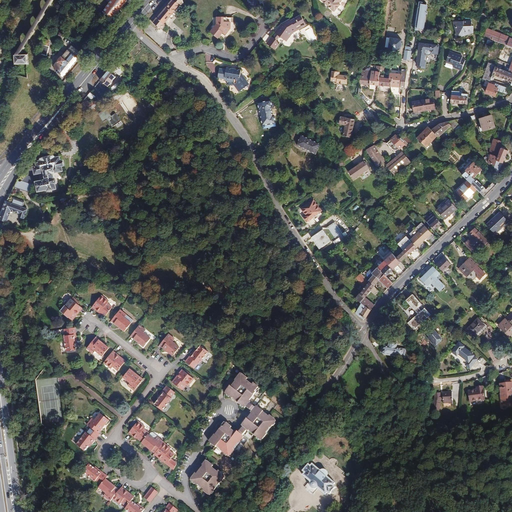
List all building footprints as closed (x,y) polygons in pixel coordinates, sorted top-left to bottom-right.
[(126,0),(111,0),(102,14),(111,20),(128,1),(126,0)] [(172,0),(157,18),(156,18),(153,22),(158,27),(162,23),(164,24),(170,18),(180,5),(181,6),(184,3),(182,0),(172,0)] [(249,0),(248,1),(252,8),(258,4),(255,0),(249,0)] [(321,0),(334,11),(340,4),(339,3),(341,0),(321,0)] [(416,25),(415,30),(419,31),(419,29),(420,25),(423,26),(425,16),(426,16),(427,14),(428,11),(427,11),(427,9),(426,9),(427,5),(423,4),(423,2),(419,1),(418,8),(417,7),(414,25),(416,25)] [(181,6),(180,5),(170,18),(172,19),(182,7),(181,6)] [(479,20),(486,23),(489,16),(482,13),(479,20)] [(276,33),(273,38),(272,37),(267,44),(274,49),(278,43),(276,41),(280,36),(287,41),(293,33),(301,28),(300,25),(305,23),(301,15),(291,21),(290,19),(281,24),(283,27),(279,32),(278,31),(276,33)] [(227,22),(227,17),(217,17),(217,24),(210,32),(218,38),(223,32),(225,34),(230,28),(230,22),(227,22)] [(458,37),(463,36),(463,33),(473,33),(473,27),(471,27),(471,22),(453,22),(458,37)] [(487,28),(484,37),(493,40),(498,42),(501,33),(487,28)] [(510,37),(501,33),(498,42),(507,46),(511,47),(511,38),(510,38),(510,37)] [(389,49),(400,51),(402,40),(390,38),(389,49)] [(50,41),(44,40),(40,54),(46,56),(49,47),(48,46),(50,41)] [(419,62),(418,67),(425,69),(426,62),(425,62),(426,55),(428,55),(429,55),(430,55),(431,55),(432,53),(438,54),(439,46),(432,45),(431,43),(429,43),(427,44),(420,43),(417,62),(419,62)] [(22,47),(20,45),(14,55),(15,65),(28,64),(28,55),(21,55),(25,49),(22,47)] [(57,72),(64,78),(79,59),(72,54),(68,50),(62,57),(62,56),(58,61),(54,65),(57,72)] [(462,59),(463,56),(450,52),(446,62),(454,65),(453,67),(462,70),(465,60),(462,59)] [(511,62),(511,57),(501,53),(498,60),(511,65),(511,62)] [(111,69),(120,76),(125,69),(117,62),(111,69)] [(491,78),(495,67),(496,65),(489,63),(483,79),(485,80),(490,82),(491,78)] [(380,70),(381,66),(376,66),(375,71),(371,71),(369,85),(378,86),(379,78),(380,72),(380,70)] [(511,84),(511,73),(508,72),(495,67),(491,78),(494,79),(495,76),(511,82),(511,83),(511,85),(511,84)] [(218,78),(225,79),(224,81),(227,81),(227,83),(228,85),(232,86),(234,85),(239,92),(244,88),(249,85),(250,84),(244,76),(243,77),(241,74),(241,72),(241,70),(235,69),(235,71),(232,70),(233,69),(227,68),(226,70),(219,69),(218,78)] [(361,70),(359,84),(369,85),(371,71),(361,70)] [(116,77),(109,71),(100,80),(108,87),(116,77)] [(331,81),(337,82),(337,83),(347,84),(348,76),(339,75),(340,72),(332,71),(331,81)] [(391,87),(400,88),(401,74),(390,73),(389,79),(392,79),(391,87)] [(381,78),(379,78),(378,86),(391,87),(392,79),(389,79),(384,78),(384,76),(381,75),(381,78)] [(490,82),(485,80),(483,86),(488,87),(486,93),(495,96),(497,91),(506,94),(508,88),(496,84),(495,86),(489,83),(490,82)] [(462,93),(462,96),(452,95),(451,102),(467,104),(468,94),(462,93)] [(436,109),(434,99),(423,100),(425,111),(436,109)] [(258,103),(259,110),(260,110),(261,118),(263,125),(276,123),(274,116),(273,116),(271,108),(273,107),(271,100),(258,103)] [(412,102),(414,113),(425,111),(423,100),(412,102)] [(481,131),(494,127),(490,115),(480,119),(481,125),(479,125),(481,131)] [(351,138),(355,119),(341,116),(339,124),(346,125),(343,136),(351,138)] [(458,134),(463,129),(455,120),(448,122),(451,126),(458,134)] [(439,137),(451,126),(448,122),(448,121),(440,124),(431,130),(437,136),(439,137)] [(417,138),(426,147),(437,136),(431,130),(428,127),(417,138)] [(396,135),(387,143),(390,147),(391,147),(393,149),(394,150),(396,150),(397,150),(399,148),(400,149),(404,145),(403,143),(404,142),(402,139),(403,138),(402,137),(399,134),(398,134),(396,135)] [(405,134),(402,137),(403,138),(405,141),(410,146),(413,143),(405,134)] [(321,144),(301,135),(296,145),(316,154),(321,144)] [(503,142),(494,139),(492,144),(501,147),(503,142)] [(498,157),(501,147),(492,144),(489,154),(490,154),(498,157)] [(366,151),(377,167),(386,161),(375,145),(366,151)] [(508,151),(501,147),(498,157),(490,154),(487,163),(495,165),(494,169),(498,173),(508,151)] [(386,166),(394,175),(411,162),(403,152),(386,166)] [(35,174),(44,172),(46,180),(36,182),(38,192),(48,190),(48,191),(56,189),(56,185),(57,183),(56,178),(54,177),(53,174),(54,173),(63,171),(62,166),(64,166),(63,161),(61,161),(60,157),(52,158),(51,156),(43,158),(43,160),(36,162),(37,166),(33,167),(35,174)] [(370,168),(365,161),(348,172),(353,179),(370,168)] [(482,170),(474,162),(462,175),(468,181),(477,190),(480,193),(485,188),(474,177),(482,170)] [(18,180),(16,187),(31,193),(33,185),(18,180)] [(456,192),(465,201),(477,190),(468,181),(456,192)] [(485,188),(480,193),(484,197),(496,186),(493,183),(486,189),(485,188)] [(0,218),(8,221),(11,210),(20,214),(19,215),(24,217),(27,209),(22,207),(24,202),(13,198),(11,203),(6,201),(0,218)] [(451,198),(449,200),(457,209),(460,211),(462,210),(451,198)] [(307,222),(322,211),(314,200),(301,209),(306,215),(303,217),(307,222)] [(437,210),(445,220),(457,209),(449,200),(437,210)] [(362,222),(371,213),(369,212),(360,221),(362,222)] [(497,237),(499,235),(497,233),(508,222),(499,212),(486,224),(497,237)] [(434,230),(441,224),(435,216),(427,223),(434,230)] [(336,246),(345,237),(342,234),(335,222),(327,227),(334,238),(332,240),(336,246)] [(416,248),(426,239),(428,241),(434,236),(422,223),(410,234),(413,238),(410,241),(416,248)] [(491,244),(474,228),(470,233),(474,237),(470,241),(469,241),(466,244),(475,253),(478,250),(478,249),(477,248),(481,244),(486,249),(491,244)] [(323,230),(313,236),(321,248),(331,241),(323,230)] [(415,249),(416,248),(410,241),(408,238),(399,247),(403,251),(408,256),(415,249)] [(400,263),(408,256),(403,251),(396,258),(400,263)] [(393,269),(400,263),(396,258),(392,254),(384,261),(393,269)] [(436,264),(443,272),(451,264),(444,257),(436,264)] [(458,269),(466,277),(478,265),(470,257),(458,269)] [(386,276),(393,269),(384,261),(383,263),(379,266),(378,268),(386,276)] [(434,267),(421,280),(428,286),(431,282),(440,291),(445,286),(437,277),(441,273),(434,267)] [(379,280),(388,288),(393,283),(386,276),(378,268),(375,270),(372,274),(373,275),(369,281),(369,282),(374,286),(379,280)] [(370,269),(367,272),(366,271),(362,274),(369,281),(373,275),(372,274),(375,270),(374,269),(372,269),(370,269)] [(361,273),(356,278),(364,288),(369,282),(369,281),(362,274),(361,273)] [(375,295),(379,291),(374,286),(369,282),(364,288),(356,298),(362,303),(371,311),(374,305),(365,297),(370,291),(375,295)] [(406,300),(418,314),(408,323),(414,330),(424,321),(422,318),(425,315),(427,318),(431,315),(425,308),(421,311),(419,308),(422,305),(413,294),(406,300)] [(101,295),(92,307),(99,313),(100,311),(106,316),(112,307),(107,303),(109,301),(101,295)] [(76,315),(82,308),(71,298),(65,306),(67,307),(63,312),(71,319),(75,314),(76,315)] [(371,311),(362,303),(356,313),(362,320),(365,319),(371,311)] [(120,309),(111,321),(118,326),(118,325),(121,327),(120,328),(125,331),(131,323),(124,317),(126,315),(120,309)] [(124,317),(131,323),(133,320),(126,315),(124,317)] [(467,329),(474,336),(485,325),(478,318),(467,329)] [(498,325),(509,336),(511,333),(511,324),(505,318),(498,325)] [(139,325),(131,336),(137,341),(137,340),(140,343),(144,347),(151,338),(144,333),(146,330),(139,325)] [(66,351),(76,350),(75,343),(75,340),(76,339),(75,327),(64,329),(65,336),(64,336),(66,351)] [(428,334),(430,336),(428,338),(435,346),(442,340),(442,339),(442,338),(433,328),(428,332),(428,333),(428,334)] [(168,334),(159,345),(166,350),(169,352),(173,356),(180,347),(173,342),(175,339),(168,334)] [(102,342),(96,337),(87,348),(93,353),(95,351),(102,356),(109,348),(105,344),(104,345),(102,343),(102,342)] [(467,363),(466,365),(470,368),(477,359),(473,356),(474,355),(463,347),(464,346),(459,342),(452,352),(457,355),(458,354),(468,361),(467,363)] [(404,358),(406,350),(395,348),(396,344),(388,343),(388,347),(385,346),(384,347),(383,353),(384,354),(404,358)] [(208,351),(200,345),(196,350),(194,353),(193,352),(185,362),(194,368),(198,363),(199,364),(208,351)] [(120,357),(113,351),(104,362),(111,368),(113,366),(118,370),(124,362),(119,358),(120,357)] [(467,363),(468,361),(458,354),(457,355),(467,363)] [(134,390),(143,379),(137,374),(136,375),(134,373),(134,372),(130,369),(123,377),(130,382),(128,385),(134,390)] [(194,379),(182,369),(176,377),(178,378),(174,383),(182,390),(186,385),(188,386),(194,379)] [(230,386),(226,391),(231,395),(229,396),(232,398),(233,398),(238,402),(238,403),(240,405),(242,403),(247,407),(251,402),(249,401),(256,392),(255,391),(258,387),(253,383),(252,385),(246,380),(248,378),(242,374),(239,379),(237,378),(235,380),(236,381),(231,386),(230,386)] [(502,404),(511,402),(511,382),(499,384),(502,404)] [(158,399),(154,404),(162,410),(172,398),(171,397),(175,392),(167,386),(159,395),(160,396),(158,399)] [(468,391),(470,402),(485,399),(483,386),(476,387),(477,390),(468,391)] [(434,393),(435,398),(432,412),(438,413),(441,403),(439,403),(440,400),(443,400),(443,403),(449,403),(449,404),(453,403),(452,392),(442,392),(442,394),(441,395),(441,393),(434,393)] [(243,426),(248,430),(249,430),(254,434),(254,435),(257,437),(258,435),(262,439),(267,434),(265,433),(270,427),(271,428),(273,425),(271,424),(275,419),(269,415),(268,416),(263,412),(264,411),(261,409),(260,411),(255,407),(251,412),(252,413),(247,419),(247,418),(244,421),(246,422),(243,426)] [(91,428),(98,434),(103,427),(105,424),(105,425),(109,420),(100,414),(95,421),(92,419),(87,425),(91,428)] [(133,427),(128,433),(136,439),(137,437),(142,441),(148,434),(149,433),(144,429),(145,427),(138,421),(137,422),(133,427)] [(226,423),(223,427),(222,426),(215,435),(215,434),(212,437),(214,438),(210,443),(216,447),(217,446),(222,450),(222,451),(224,453),(225,451),(230,455),(234,450),(233,449),(237,443),(238,444),(240,441),(239,440),(242,435),(237,431),(236,433),(230,429),(232,427),(226,423)] [(76,445),(84,451),(88,446),(91,443),(92,444),(99,434),(98,434),(91,428),(87,433),(86,433),(76,445)] [(149,448),(155,453),(163,442),(164,442),(157,436),(157,437),(155,439),(149,435),(148,434),(142,441),(142,442),(146,446),(146,445),(149,447),(149,448)] [(155,453),(154,454),(162,460),(163,458),(172,466),(174,461),(171,459),(175,454),(169,450),(171,448),(163,442),(155,453)] [(171,467),(172,466),(163,458),(162,460),(171,467)] [(196,482),(195,483),(198,485),(204,489),(203,490),(208,495),(212,490),(213,491),(216,488),(215,488),(219,482),(220,483),(224,478),(220,474),(221,473),(218,470),(217,472),(212,467),(213,466),(208,461),(204,466),(203,466),(197,474),(196,473),(191,478),(196,482)] [(308,464),(302,471),(304,473),(303,475),(311,482),(310,483),(310,485),(311,487),(312,488),(314,489),(316,488),(317,487),(325,494),(327,492),(329,494),(336,487),(333,485),(335,483),(327,476),(328,474),(328,473),(327,471),(325,470),(324,469),(323,469),(321,470),(312,463),(311,465),(308,464)] [(94,468),(89,464),(83,472),(95,482),(96,481),(101,485),(106,479),(107,477),(98,469),(97,470),(94,468)] [(112,499),(119,490),(112,485),(109,483),(110,483),(106,479),(101,485),(99,487),(106,493),(104,496),(110,501),(112,499)] [(129,493),(121,487),(119,490),(112,499),(119,505),(121,503),(126,507),(131,501),(133,499),(128,494),(129,493)] [(150,502),(158,492),(152,487),(144,498),(150,502)] [(137,505),(131,501),(126,507),(125,509),(129,511),(142,511),(145,509),(140,506),(139,507),(137,505)] [(176,511),(178,510),(170,503),(162,511),(176,511)]
